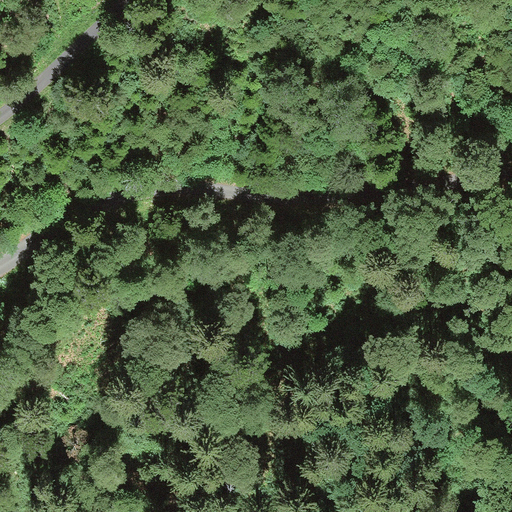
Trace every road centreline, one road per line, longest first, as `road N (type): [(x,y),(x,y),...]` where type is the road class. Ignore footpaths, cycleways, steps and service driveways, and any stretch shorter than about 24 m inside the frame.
road 1 (track): [(511,163),(350,193),(143,190),(0,270)]
road 2 (track): [(0,116),(132,0)]
